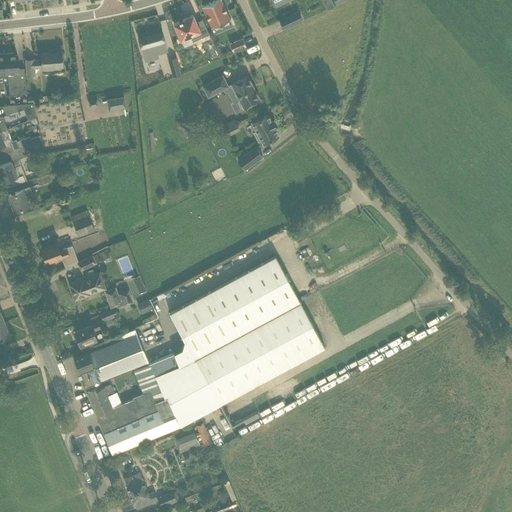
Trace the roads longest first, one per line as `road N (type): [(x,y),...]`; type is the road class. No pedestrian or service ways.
road 1 (unclassified): [(511,356),(308,125),(241,0)]
road 2 (tertiary): [(109,511),(0,235)]
